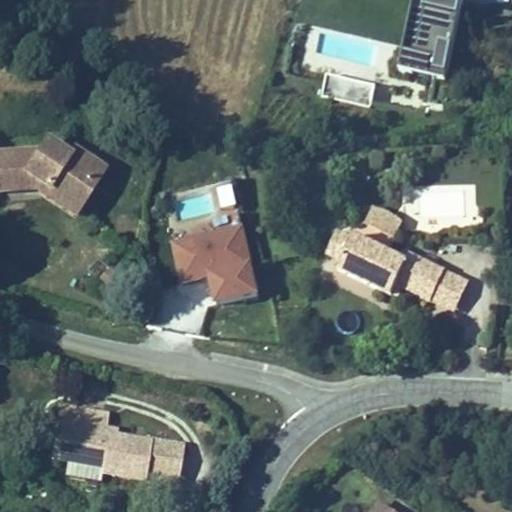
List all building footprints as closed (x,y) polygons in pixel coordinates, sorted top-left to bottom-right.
[(402,62),(399,75),(445,85),(463,0),(415,0),(415,6),(426,9),(414,64),(402,62)] [(414,64),(426,9),(415,6),(402,62),(414,64)] [(377,85),(328,75),(323,99),(371,110),(377,85)] [(0,160),(0,200),(25,200),(39,200),(45,205),(52,197),(84,220),(109,181),(77,160),(72,167),(51,153),(39,160),(0,160)] [(52,197),(45,205),(78,228),(84,220),(52,197)] [(361,221),(394,237),(403,218),(370,202),(361,221)] [(217,305),(262,295),(246,224),(171,241),(181,283),(210,276),(217,305)] [(340,261),(351,238),(338,232),(327,255),(340,261)] [(406,260),(353,235),(351,238),(340,261),(336,269),(397,297),(401,287),(430,301),(444,270),(409,253),(406,260)] [(450,310),(465,280),(444,270),(430,301),(450,310)] [(57,412),(52,449),(69,451),(65,474),(103,479),(102,485),(144,491),(150,447),(102,440),(74,436),(77,415),(57,412)] [(74,436),(102,440),(105,418),(77,415),(74,436)] [(185,447),(151,442),(150,447),(144,491),(143,497),(178,502),(185,447)] [(69,451),(52,449),(49,472),(65,474),(69,451)] [(398,511),(380,498),(370,511),(398,511)]
